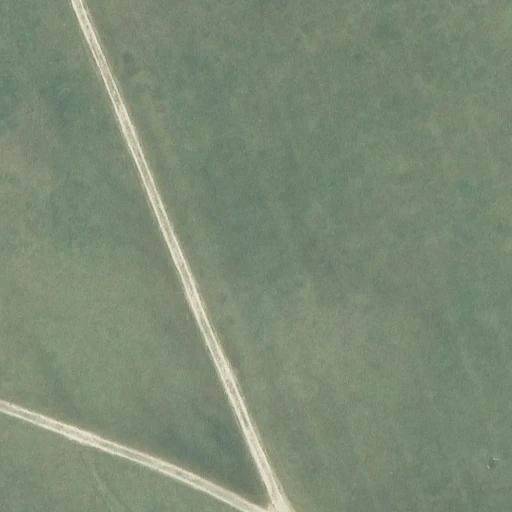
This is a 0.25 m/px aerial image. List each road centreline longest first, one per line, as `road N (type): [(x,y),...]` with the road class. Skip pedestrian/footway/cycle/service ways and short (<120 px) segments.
road 1 (track): [(76,0),(283,511)]
road 2 (track): [(255,511),(129,452),(0,407)]
